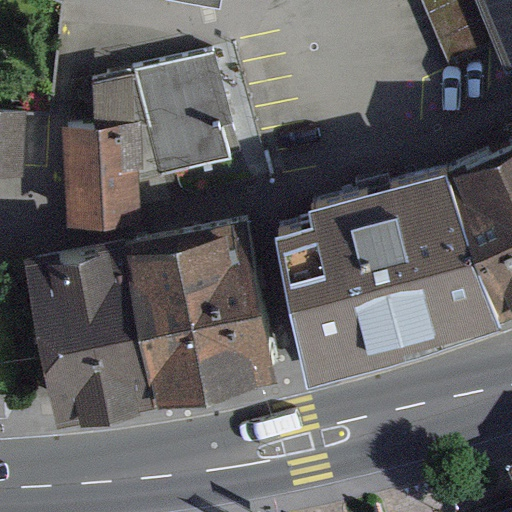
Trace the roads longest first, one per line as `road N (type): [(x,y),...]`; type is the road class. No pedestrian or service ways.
road 1 (primary): [(398,418),(72,485),(0,487)]
road 2 (residential): [(231,0),(302,3),(432,96),(485,104),(511,92)]
